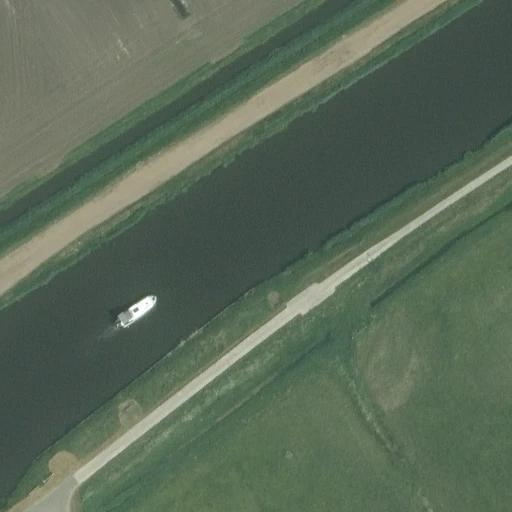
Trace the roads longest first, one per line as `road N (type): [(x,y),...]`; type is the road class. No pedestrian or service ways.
road 1 (track): [(419,0),(0,273)]
road 2 (unclassified): [(51,499),(333,281)]
